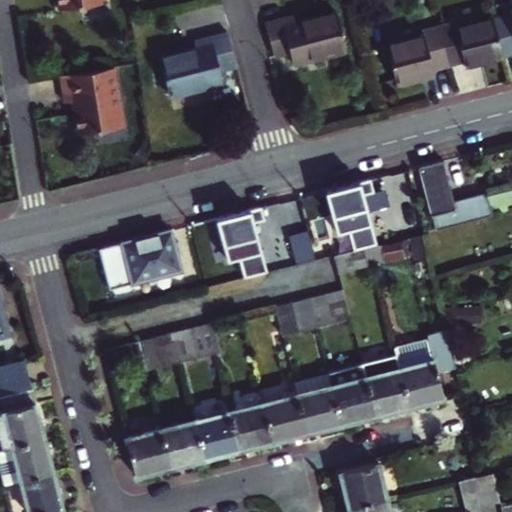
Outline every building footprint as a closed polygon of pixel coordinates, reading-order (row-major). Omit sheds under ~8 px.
[(103,0),(56,0),(60,19),(105,11),(103,0)] [(509,16),(493,20),(503,59),(511,56),(511,10),(508,11),(509,16)] [(292,55),(294,65),(347,53),(338,15),(303,23),(302,15),(267,23),(275,59),(292,55)] [(462,62),(464,68),(503,59),(493,20),(454,30),(453,25),(438,28),(447,65),(462,62)] [(431,69),(447,65),(438,28),(421,33),(423,37),(385,47),(395,85),(433,76),(431,69)] [(235,68),(228,33),(193,40),(195,49),(158,57),(166,95),(220,83),(218,72),(235,68)] [(114,77),(61,85),(66,114),(74,112),(79,145),(124,137),(114,77)] [(444,160),(419,167),(431,215),(434,227),(491,213),(491,211),(511,205),(511,188),(510,183),(485,189),(486,194),(455,202),(444,160)] [(371,179),(325,191),(336,233),(348,230),(353,252),(363,249),(362,246),(376,243),(363,195),(374,192),(371,179)] [(261,207),(216,219),(227,262),(239,259),(243,278),(266,273),(254,223),(264,220),(261,207)] [(171,230),(100,248),(110,288),(181,271),(171,230)] [(338,274),(368,266),(363,249),(353,252),(334,256),(338,274)] [(350,319),(343,291),(327,295),(334,323),(350,319)] [(317,327),(334,323),(327,295),(310,299),(317,327)] [(300,331),(317,327),(310,299),(293,304),(300,331)] [(283,335),(300,331),(293,304),(276,308),(283,335)] [(191,330),(197,358),(215,353),(221,352),(214,324),(191,330)] [(396,354),(409,407),(445,398),(438,371),(458,366),(449,329),(427,335),(428,338),(394,347),(396,354)] [(173,334),(180,362),(197,358),(191,330),(173,334)] [(163,367),(180,362),(173,334),(156,338),(163,367)] [(138,343),(145,371),(163,367),(156,338),(138,343)] [(361,363),(375,416),(409,407),(396,354),(361,363)] [(0,367),(0,396),(32,388),(26,361),(0,367)] [(331,385),(341,425),(375,416),(361,363),(328,372),(328,374),(331,385)] [(328,374),(295,383),(297,394),(331,385),(328,374)] [(307,434),(341,425),(331,385),(297,394),(307,434)] [(0,412),(4,411),(14,448),(46,440),(32,388),(0,396),(0,412)] [(297,394),(263,403),(273,442),(307,434),(297,394)] [(230,411),(239,451),(273,442),(263,403),(230,411)] [(195,420),(205,460),(239,451),(230,411),(195,420)] [(136,477),(170,469),(160,429),(157,418),(123,427),(136,477)] [(170,469),(205,460),(195,420),(160,429),(170,469)] [(54,474),(46,440),(14,448),(0,452),(0,453),(8,486),(22,482),(54,474)] [(343,473),(351,507),(389,498),(381,464),(343,473)] [(22,482),(29,511),(47,511),(63,508),(54,474),(22,482)] [(475,478),(482,506),(500,502),(493,474),(475,478)] [(465,510),(482,506),(475,478),(458,482),(465,510)] [(351,507),(352,511),(392,511),(389,498),(351,507)]
